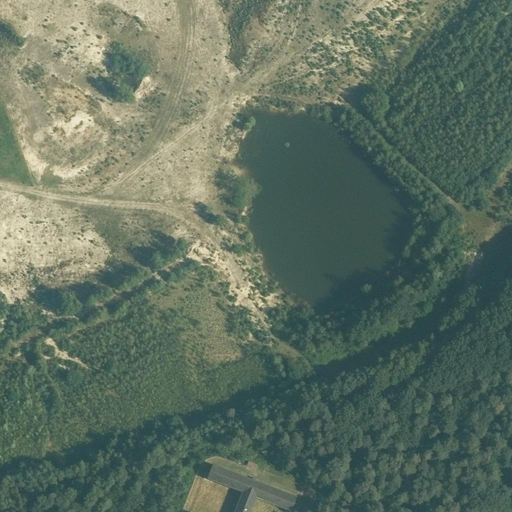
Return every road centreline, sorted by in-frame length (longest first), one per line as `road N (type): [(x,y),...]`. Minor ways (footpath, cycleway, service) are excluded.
road 1 (track): [(0,328),(10,335),(51,332),(205,260),(259,329),(293,357),(335,375),(451,322),(486,273),(498,197),(511,174)]
road 2 (track): [(188,0),(177,95),(143,166),(96,206),(0,183)]
